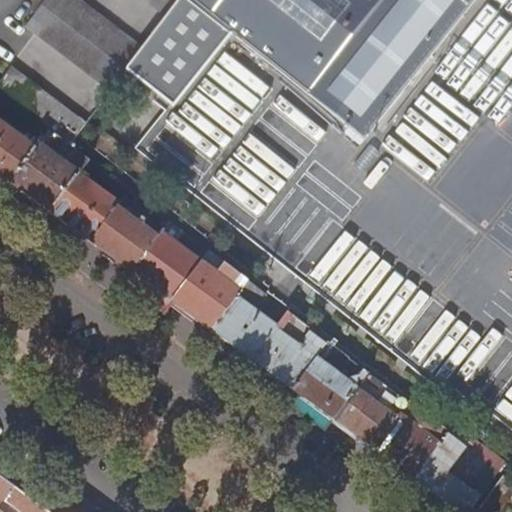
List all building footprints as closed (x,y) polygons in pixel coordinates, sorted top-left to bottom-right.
[(111,93),(128,70),(144,50),(77,0),(46,0),(26,27),(111,93)] [(143,0),(168,18),(181,0),(143,0)] [(191,0),(367,141),(477,0),(191,0)] [(233,40),(187,4),(131,76),(176,115),(233,40)] [(70,146),(87,124),(12,68),(0,83),(0,91),(50,130),(70,146)] [(50,130),(0,91),(0,175),(12,184),(41,144),(50,130)] [(187,126),(185,122),(164,134),(191,181),(220,165),(211,150),(227,141),(210,112),(187,126)] [(90,161),(73,148),(64,161),(41,144),(12,184),(52,214),(81,173),(86,167),(90,161)] [(229,155),(202,195),(251,229),(276,193),(257,180),(260,176),(229,155)] [(96,165),(90,161),(86,167),(91,170),(96,165)] [(81,173),(52,214),(92,243),(119,206),(130,191),(125,187),(116,198),(81,173)] [(119,206),(92,243),(112,257),(132,273),(159,237),(119,206)] [(157,222),(165,228),(170,222),(162,215),(157,222)] [(132,273),(173,302),(202,262),(175,242),(183,231),(170,222),(165,228),(159,237),(132,273)] [(202,262),(210,252),(183,231),(175,242),(202,262)] [(214,332),(250,282),(210,252),(202,262),(173,302),(214,332)] [(254,362),(278,328),(256,312),(267,296),(250,282),(214,332),(254,362)] [(318,358),(329,343),(290,313),(278,328),(254,362),(294,391),(318,358)] [(294,391),(334,420),(369,373),(365,370),(361,375),(352,368),(345,378),(318,358),(294,391)] [(334,420),(375,450),(409,403),(369,373),(334,420)] [(375,450),(394,464),(429,418),(409,403),(375,450)] [(394,464),(415,480),(448,434),(429,418),(394,464)] [(415,480),(459,511),(469,511),(481,497),(449,473),(467,448),(448,434),(415,480)] [(481,497),(499,472),(467,448),(449,473),(481,497)] [(511,511),(511,481),(504,475),(477,511),(506,511),(509,509),(511,510),(511,511)] [(0,511),(48,511),(0,476),(0,511)]
